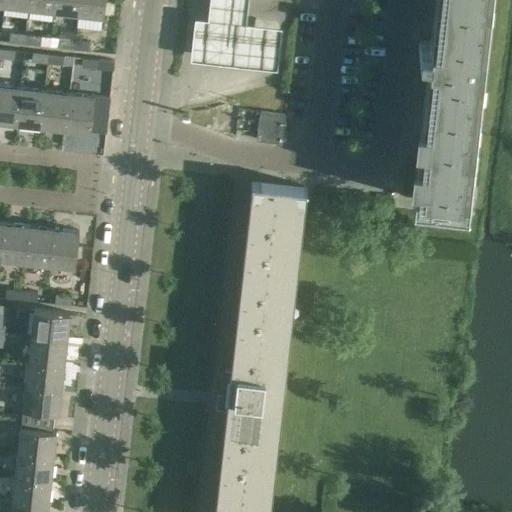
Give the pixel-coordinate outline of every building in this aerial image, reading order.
[(54,0),(29,0),(29,7),(53,10),(54,0)] [(79,0),(54,0),(53,10),(78,13),(79,0)] [(79,0),(78,13),(103,16),(104,0),(79,0)] [(209,0),(208,16),(202,15),(194,14),(189,60),(199,61),(260,68),(276,69),(281,24),(266,22),(245,20),(247,0),(209,0)] [(418,199),(464,205),(480,59),(487,59),(493,0),(440,0),(436,40),(430,39),(429,42),(419,41),(415,78),(431,80),(418,199)] [(24,43),(25,34),(9,32),(8,41),(24,43)] [(25,34),(24,43),(40,45),(41,36),(25,34)] [(73,49),(74,39),(59,38),(58,47),(73,49)] [(74,39),(73,49),(89,50),(90,41),(74,39)] [(0,48),(0,57),(13,59),(14,50),(0,48)] [(47,63),(48,54),(32,52),(31,61),(47,63)] [(48,54),(47,63),(62,65),(63,55),(48,54)] [(98,59),(82,58),(81,67),(97,69),(98,59)] [(0,120),(16,123),(20,87),(0,84),(0,120)] [(16,123),(40,125),(44,89),(20,87),(16,123)] [(40,125),(65,128),(69,92),(44,89),(40,125)] [(69,92),(65,128),(90,131),(94,95),(69,92)] [(284,115),(260,112),(256,140),(281,143),(284,115)] [(302,186),(257,181),(251,180),(250,182),(251,182),(230,370),(220,369),(215,409),(226,410),(214,511),(265,511),(282,362),(302,186)] [(29,225),(4,222),(1,258),(24,261),(29,225)] [(24,261),(49,264),(54,228),(29,225),(24,261)] [(54,228),(49,264),(74,267),(79,231),(54,228)] [(20,299),(21,290),(6,289),(5,298),(20,299)] [(21,290),(20,299),(36,301),(37,292),(21,290)] [(70,305),(71,296),(56,294),(54,303),(70,305)] [(31,334),(67,338),(69,313),(34,309),(31,334)] [(64,363),(67,338),(31,334),(28,358),(64,363)] [(61,388),(64,363),(28,358),(25,384),(61,388)] [(61,388),(25,384),(22,409),(58,413),(61,388)] [(17,452),(53,456),(56,431),(20,427),(17,452)] [(17,452),(14,476),(51,481),(53,456),(17,452)] [(14,476),(11,501),(48,505),(51,481),(14,476)] [(11,501),(10,511),(47,511),(48,505),(11,501)]
